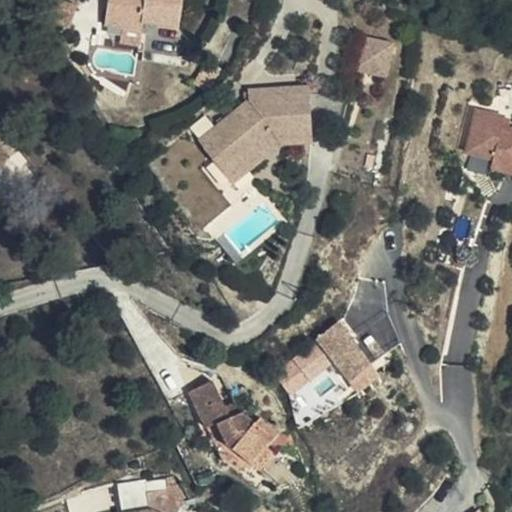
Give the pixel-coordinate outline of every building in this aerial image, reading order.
[(107,0),(104,22),(141,28),(143,21),(180,27),(183,0),(107,0)] [(365,36),(356,66),(388,74),(396,45),(365,36)] [(251,97),(201,138),(215,154),(227,144),(239,159),(271,133),(313,131),(310,84),(251,88),(251,97)] [(493,166),(511,171),(511,126),(505,125),(508,116),(481,108),(469,150),(496,157),(493,166)] [(0,186),(27,169),(0,127),(0,186)] [(227,144),(215,154),(234,179),(282,140),(314,138),(313,131),(271,133),(239,159),(227,144)] [(240,254),(230,243),(222,249),(231,261),(240,254)] [(345,332),(321,351),(332,368),(351,396),(377,378),(357,349),(345,332)] [(385,389),(377,378),(351,396),(359,408),(385,389)] [(212,402),(191,423),(197,438),(201,442),(238,426),(212,402)] [(258,433),(247,423),(238,426),(236,456),(258,476),(273,456),(284,441),(263,427),(258,433)] [(238,426),(201,442),(215,452),(223,444),(228,449),(236,456),(238,426)] [(220,456),(228,449),(223,444),(215,452),(220,456)] [(280,462),(273,456),(258,476),(265,483),(280,462)] [(164,511),(160,482),(132,487),(136,511),(164,511)]
